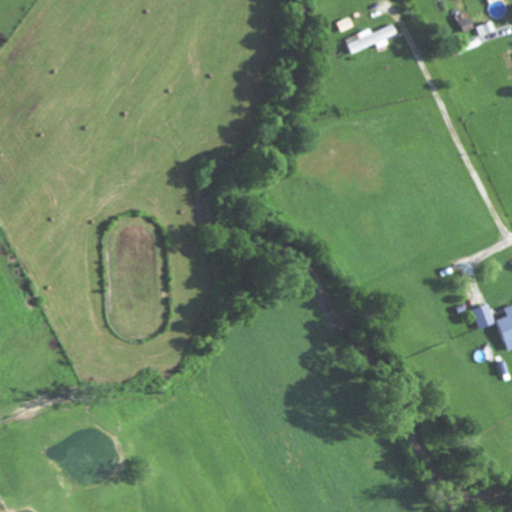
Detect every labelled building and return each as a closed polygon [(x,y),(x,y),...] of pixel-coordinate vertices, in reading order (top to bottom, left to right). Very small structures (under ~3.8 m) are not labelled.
[(451,19),(455,35),(466,32),(462,16),(451,19)] [(472,30),(475,39),(490,33),(486,24),(472,30)] [(385,48),(382,42),(392,38),(388,28),(368,37),(366,32),(352,38),(359,52),(372,47),(374,52),(385,48)] [(467,313),(474,333),(490,327),(484,307),(467,313)] [(502,355),(511,351),(511,307),(499,313),(502,320),(490,324),(502,355)]
